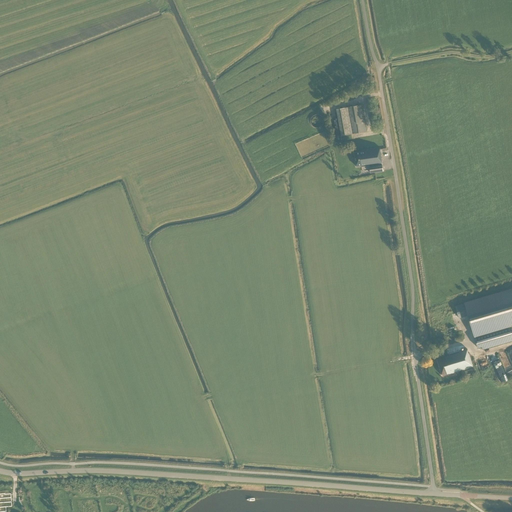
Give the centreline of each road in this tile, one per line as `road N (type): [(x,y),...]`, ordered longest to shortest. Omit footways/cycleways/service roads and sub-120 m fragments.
road 1 (unclassified): [(434,494),(413,338),(416,295),(364,0)]
road 2 (tertiary): [(434,494),(120,470),(0,470)]
